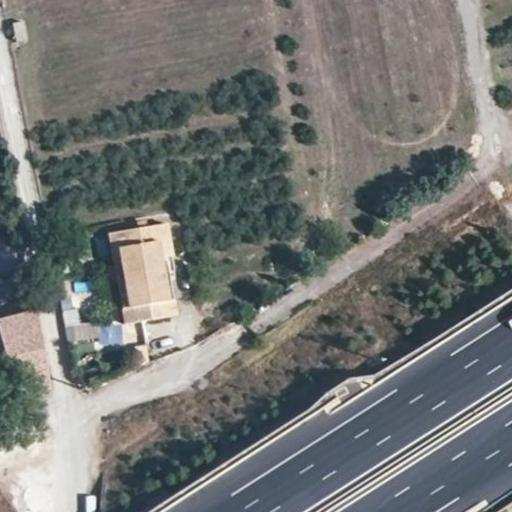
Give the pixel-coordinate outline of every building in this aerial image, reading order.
[(173,265),(165,224),(107,235),(110,248),(118,247),(121,265),(126,265),(134,305),(167,299),(161,267),(166,266),(173,265)] [(118,247),(110,248),(121,307),(134,305),(126,265),(121,265),(118,247)] [(172,297),(166,266),(161,267),(167,299),(172,297)] [(0,372),(6,371),(14,397),(48,390),(34,313),(0,321),(0,372)] [(93,322),(66,327),(69,342),(95,337),(93,322)]
